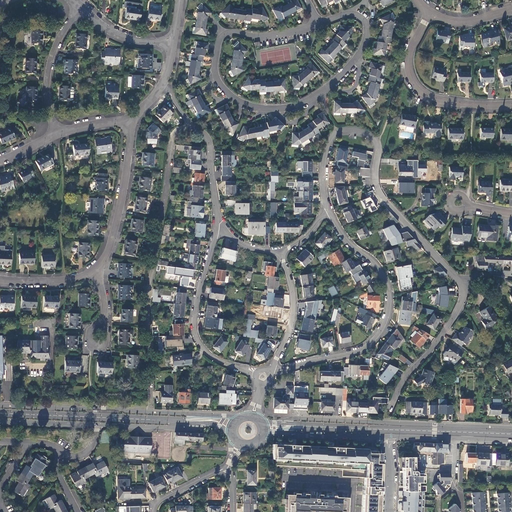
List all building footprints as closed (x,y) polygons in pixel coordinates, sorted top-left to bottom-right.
[(291,2),(285,5),(290,14),(295,11),(296,13),(302,10),(296,0),(290,0),(291,2)] [(141,14),(142,4),(125,2),(124,8),(126,8),(125,18),(140,20),(140,14),(141,14)] [(198,9),(196,21),(206,22),(207,17),(211,13),(201,3),(197,7),(198,9)] [(225,17),(237,19),(239,10),(233,8),(229,5),(219,14),(224,18),(225,17)] [(283,17),(290,14),(285,5),(279,8),(278,7),(272,10),(279,22),(284,19),(283,17)] [(257,10),(252,9),(252,10),(250,18),(262,20),(263,22),(268,19),(262,7),(257,10)] [(150,8),(149,8),(147,19),(155,21),(156,20),(160,21),(162,10),(161,10),(150,8)] [(243,22),(249,23),(250,18),(252,10),(246,9),(245,11),(239,10),(237,19),(244,20),(243,22)] [(383,25),(382,29),(392,31),(394,19),(395,18),(392,13),(380,19),(383,25)] [(205,29),(206,22),(196,21),(195,27),(193,27),(192,33),(206,35),(207,29),(205,29)] [(511,22),(511,23),(511,26),(503,28),(506,40),(511,38),(511,22)] [(340,31),(336,35),(337,36),(343,42),(351,33),(353,33),(354,27),(340,25),(340,31)] [(379,36),(378,42),(387,44),(392,44),(392,38),(391,38),(392,31),(382,29),(381,36),(379,36)] [(499,43),(495,29),(489,30),(490,31),(482,34),(486,47),(490,45),(489,43),(495,42),(495,44),(499,43)] [(31,31),(31,44),(42,43),(42,39),(43,39),(42,30),(31,31)] [(441,31),(437,30),(435,42),(448,44),(450,32),(444,30),(441,30),(441,31)] [(87,35),(76,34),(75,48),(85,50),(87,35)] [(473,50),(473,35),(467,35),(467,36),(459,36),(459,50),(463,50),(463,47),(469,48),(469,54),(474,54),(474,50),(473,50)] [(342,50),(347,45),(343,42),(337,36),(332,40),(334,42),(329,47),(336,53),(341,48),(342,50)] [(195,48),(194,54),(203,56),(204,56),(205,49),(207,50),(208,43),(195,41),(194,47),(195,48)] [(234,47),(232,59),(242,60),(243,55),(247,51),(237,41),(233,46),(234,47)] [(385,50),(387,44),(378,42),(377,42),(376,49),(374,49),(373,55),(386,57),(387,51),(385,50)] [(331,58),(336,53),(329,47),(325,52),(323,50),(319,54),(328,64),(333,60),(331,58)] [(119,64),(120,49),(114,49),(114,51),(110,50),(110,49),(105,48),(105,51),(101,51),(101,62),(104,62),(104,63),(110,64),(110,61),(115,62),(115,64),(119,64)] [(152,54),(139,54),(138,58),(141,58),(140,64),(138,64),(138,67),(138,68),(152,68),(153,62),(152,62),(152,54)] [(186,63),(185,66),(189,67),(199,68),(200,62),(202,62),(203,56),(194,54),(190,54),(188,60),(190,60),(190,62),(188,62),(186,63)] [(36,59),(26,58),(25,74),(35,74),(36,59)] [(241,65),(242,60),(232,59),(230,70),(229,71),(231,77),(244,71),(241,65)] [(78,61),(63,60),(63,66),(64,66),(64,74),(77,74),(77,70),(75,70),(75,64),(78,65),(78,61)] [(307,68),(302,73),(308,80),(313,76),(315,77),(319,73),(310,62),(306,66),(307,68)] [(371,69),(369,75),(370,75),(378,78),(380,72),(382,72),(384,66),(371,62),(369,68),(371,69)] [(198,73),(199,68),(189,67),(187,79),(186,80),(189,85),(200,79),(198,73)] [(446,71),(434,68),(431,77),(444,81),(446,71)] [(511,69),(500,72),(503,86),(507,85),(507,82),(509,81),(511,80),(511,69)] [(299,88),(308,80),(302,73),(298,76),(292,76),(293,90),(299,90),(299,88)] [(469,73),(457,73),(457,82),(469,82),(469,73)] [(492,73),(480,74),(480,82),(480,83),(484,82),(492,82),(492,73)] [(144,76),(133,75),(132,77),(132,87),(132,88),(143,89),(143,84),(144,76)] [(381,86),(383,80),(378,78),(370,75),(368,81),(370,82),(368,89),(377,92),(379,85),(381,86)] [(247,90),(259,89),(258,80),(258,79),(253,80),(248,77),(241,88),(246,92),(247,90)] [(279,81),(272,82),(272,91),(279,91),(279,93),(285,92),(285,79),(278,79),(279,81)] [(265,80),(258,80),(259,89),(259,94),(265,94),(265,92),(272,91),(272,82),(265,82),(265,80)] [(70,86),(59,86),(59,101),(69,101),(70,87),(70,86)] [(118,86),(105,86),(105,96),(109,97),(117,98),(118,86)] [(37,87),(27,87),(26,93),(26,102),(36,102),(37,87)] [(188,100),(186,102),(189,108),(193,106),(202,101),(199,96),(201,95),(198,89),(186,95),(188,100)] [(373,103),(377,92),(368,89),(367,93),(362,97),(369,108),(374,105),(373,103)] [(360,115),(365,112),(357,100),(352,104),(347,104),(347,113),(359,114),(360,115)] [(195,113),(198,119),(210,112),(207,107),(205,108),(202,101),(193,106),(196,112),(195,113)] [(340,113),(347,113),(347,104),(340,103),(340,101),(334,101),(334,115),(340,115),(340,113)] [(218,115),(221,121),(231,116),(227,110),(229,109),(226,104),(215,109),(214,110),(217,116),(218,115)] [(172,113),(164,105),(155,115),(163,123),(172,113)] [(318,117),(312,121),(312,122),(317,130),(323,126),(324,127),(329,124),(322,113),(316,116),(318,117)] [(416,117),(402,114),(401,119),(400,124),(406,126),(414,127),(416,117)] [(227,133),(232,136),(238,124),(233,121),(231,116),(221,121),(227,132),(227,133)] [(271,122),(266,122),(266,123),(268,132),(279,130),(281,131),(285,126),(275,117),(271,122)] [(315,137),(320,134),(317,130),(312,122),(307,125),(308,127),(302,131),(308,139),(313,135),(315,137)] [(262,138),(269,137),(268,132),(266,123),(260,124),(260,126),(254,128),(256,138),(262,136),(262,138)] [(160,131),(152,124),(147,129),(148,130),(147,132),(146,132),(146,139),(147,139),(147,144),(156,144),(156,140),(157,135),(160,131)] [(425,125),(423,125),(422,133),(423,133),(428,133),(434,133),(434,135),(435,136),(439,137),(440,135),(440,124),(429,124),(428,124),(428,125),(425,125)] [(244,140),(256,138),(254,128),(249,129),(243,126),(237,139),(243,141),(244,140)] [(11,128),(0,132),(0,140),(1,144),(15,138),(11,128)] [(493,129),(480,128),(480,137),(492,138),(493,129)] [(462,129),(448,129),(448,139),(462,139),(462,129)] [(511,129),(500,129),(500,140),(511,140),(511,129)] [(298,133),(292,133),(292,141),(291,147),(297,147),(298,145),(301,143),(308,139),(302,131),(298,133)] [(95,139),(97,154),(102,153),(102,150),(107,150),(108,152),(112,152),(110,137),(104,138),(104,139),(100,139),(100,138),(95,139)] [(88,145),(73,146),(73,154),(68,154),(68,160),(68,161),(69,162),(70,162),(71,163),(72,162),(73,162),(74,161),(74,160),(89,158),(88,145)] [(199,160),(200,147),(176,145),(175,150),(182,151),(183,148),(189,148),(188,150),(190,150),(189,159),(199,160)] [(337,162),(336,166),(337,166),(347,167),(347,164),(347,163),(345,163),(347,150),(348,147),(340,145),(340,148),(338,148),(336,161),(337,162)] [(236,160),(234,160),(234,151),(225,151),(221,151),(221,166),(230,166),(231,166),(236,166),(236,160)] [(357,167),(359,168),(363,168),(364,161),(365,161),(365,158),(366,155),(353,152),(352,156),(357,158),(357,167)] [(154,154),(143,153),(142,161),(143,161),(142,166),(153,167),(154,154)] [(52,156),(38,160),(41,170),(55,166),(52,156)] [(312,172),(312,161),(296,161),(296,168),(301,168),(301,172),(312,172)] [(426,166),(398,165),(398,176),(412,176),(412,172),(426,172),(426,171),(426,166)] [(32,166),(19,171),(22,181),(35,177),(32,166)] [(221,166),(221,181),(225,181),(230,181),(230,176),(231,176),(231,166),(230,166),(221,166)] [(347,171),(347,167),(337,166),(337,169),(335,170),(334,172),(333,172),(332,173),(332,174),(333,175),(334,175),(334,183),(343,183),(343,182),(344,174),(344,171),(347,171)] [(461,168),(449,167),(448,180),(454,180),(454,178),(461,178),(461,168)] [(362,176),(362,186),(369,185),(369,169),(363,168),(359,168),(359,176),(362,176)] [(96,191),(108,192),(108,187),(107,187),(108,178),(106,178),(106,173),(99,173),(99,178),(94,178),(94,182),(96,182),(96,191)] [(190,183),(190,185),(192,185),(202,186),(204,174),(194,173),(193,183),(190,183)] [(0,177),(0,190),(1,192),(4,191),(4,188),(9,187),(10,189),(14,188),(10,175),(3,177),(2,176),(0,177)] [(151,179),(140,177),(139,185),(139,190),(149,191),(151,179)] [(511,180),(499,180),(499,191),(511,191),(511,180)] [(235,196),(235,181),(230,181),(225,181),(224,196),(235,196)] [(415,183),(398,182),(398,193),(414,193),(415,183)] [(491,182),(478,182),(477,192),(491,193),(491,182)] [(303,183),(303,192),(311,192),(311,183),(303,183)] [(201,203),(202,186),(192,185),(191,191),(192,191),(192,197),(188,197),(188,202),(200,203),(201,203)] [(344,190),(343,187),(334,187),(335,192),(336,192),(339,203),(345,201),(345,198),(343,191),(344,190)] [(365,194),(367,198),(368,197),(374,194),(371,188),(367,190),(368,192),(365,194)] [(436,190),(425,189),(425,194),(422,194),(422,198),(422,201),(421,201),(421,207),(428,207),(432,206),(433,194),(436,194),(436,190)] [(294,197),(294,203),(309,203),(309,200),(311,200),(311,192),(303,192),(303,197),(294,197)] [(147,199),(137,197),(134,212),(145,214),(147,199)] [(104,199),(89,198),(89,202),(91,202),(91,207),(89,207),(88,213),(103,214),(104,208),(102,208),(102,205),(104,205),(104,199)] [(238,204),(238,200),(227,200),(227,207),(234,207),(234,213),(247,213),(247,204),(238,204)] [(199,208),(200,203),(188,202),(187,202),(186,207),(190,208),(189,217),(202,218),(203,208),(199,208)] [(311,214),(311,203),(309,203),(294,203),(293,203),(293,212),(301,212),(301,214),(311,214)] [(353,213),(350,205),(341,209),(343,213),(347,223),(355,219),(360,217),(357,211),(353,213)] [(388,222),(391,225),(398,222),(386,209),(382,211),(390,220),(388,222)] [(424,220),(431,227),(432,226),(435,223),(437,225),(440,228),(447,221),(442,216),(441,216),(438,213),(435,215),(434,214),(429,215),(424,220)] [(140,234),(143,221),(132,219),(130,226),(131,227),(130,231),(140,234)] [(264,227),(264,222),(254,222),(254,219),(248,219),(247,222),(247,235),(264,235),(264,233),(264,227)] [(97,236),(98,221),(87,221),(87,235),(97,236)] [(204,224),(204,222),(195,221),(195,223),(197,224),(195,235),(201,236),(203,224),(204,224)] [(297,223),(285,223),(285,232),(298,233),(298,229),(301,229),(301,222),(297,222),(297,223)] [(275,232),(285,232),(285,223),(275,223),(275,232)] [(469,240),(471,227),(462,225),(461,229),(452,228),(451,240),(463,241),(464,239),(469,240)] [(478,225),(477,237),(486,238),(486,240),(487,240),(495,241),(496,241),(498,226),(489,225),(489,226),(478,225)] [(356,231),(360,240),(367,236),(368,236),(366,231),(364,227),(356,231)] [(382,240),(378,231),(371,234),(368,236),(367,236),(371,245),(380,241),(382,240)] [(321,250),(331,238),(324,232),(314,244),(321,250)] [(397,235),(400,243),(404,242),(413,239),(407,232),(397,235)] [(189,249),(188,254),(197,255),(199,241),(187,239),(185,249),(189,249)] [(416,252),(421,247),(413,239),(404,242),(406,247),(410,246),(416,252)] [(137,242),(126,240),(123,255),(134,257),(137,242)] [(89,258),(89,243),(79,243),(78,257),(89,258)] [(4,246),(0,246),(0,264),(10,265),(11,250),(4,250),(4,246)] [(236,251),(222,248),(219,258),(234,262),(236,251)] [(396,248),(383,252),(386,262),(399,258),(396,248)] [(304,266),(313,257),(305,249),(296,259),(304,266)] [(328,256),(334,267),(340,263),(344,261),(338,250),(328,256)] [(34,253),(19,253),(19,264),(34,264),(34,253)] [(326,255),(325,253),(317,257),(322,266),(325,272),(331,269),(329,266),(326,267),(321,258),(326,255)] [(189,263),(188,269),(195,270),(196,263),(196,259),(197,255),(188,254),(183,254),(182,260),(185,261),(185,262),(189,263)] [(54,256),(42,256),(42,267),(50,268),(50,267),(54,267),(54,256)] [(478,270),(487,271),(487,268),(486,262),(485,262),(484,258),(484,256),(472,256),(474,262),(476,262),(477,267),(478,270)] [(490,262),(502,263),(502,257),(499,257),(484,256),(484,258),(485,262),(486,262),(487,268),(491,267),(490,262)] [(350,262),(348,259),(344,261),(340,263),(345,272),(348,271),(351,276),(356,273),(361,270),(358,265),(356,266),(353,262),(352,261),(350,262)] [(275,272),(276,267),(270,267),(271,263),(263,262),(262,271),(264,271),(264,275),(268,276),(272,277),(273,271),(275,272)] [(133,265),(119,264),(119,272),(118,272),(117,278),(132,278),(132,274),(130,274),(130,269),(132,269),(133,265)] [(163,276),(165,266),(157,265),(155,275),(163,276)] [(395,268),(397,280),(409,278),(412,277),(410,265),(395,268)] [(187,273),(187,269),(177,268),(176,272),(178,272),(177,281),(189,283),(190,273),(187,273)] [(215,269),(213,284),(221,285),(221,282),(224,282),(225,271),(215,269)] [(370,280),(363,269),(361,270),(356,273),(362,284),(370,280)] [(300,276),(301,287),(311,286),(312,286),(311,282),(312,281),(311,274),(300,276)] [(264,290),(263,292),(267,292),(272,293),(273,290),(277,290),(278,277),(272,277),(268,276),(266,290),(264,290)] [(411,289),(409,278),(397,280),(399,291),(411,289)] [(133,286),(118,285),(118,291),(119,291),(119,299),(132,300),(132,296),(130,296),(130,290),(133,290),(133,286)] [(312,289),(311,286),(301,287),(303,298),(312,296),(312,293),(315,293),(314,289),(312,289)] [(332,297),(337,294),(333,286),(327,289),(332,297)] [(438,295),(439,295),(440,294),(447,295),(448,292),(447,286),(437,288),(438,292),(438,294),(438,295)] [(224,289),(210,287),(208,298),(223,300),(224,289)] [(176,288),(175,304),(183,305),(185,289),(176,288)] [(267,292),(265,306),(282,308),(283,299),(274,298),(274,293),(272,293),(267,292)] [(414,311),(416,292),(406,294),(405,298),(401,298),(400,310),(411,311),(414,311)] [(89,295),(78,294),(78,307),(89,307),(90,299),(89,299),(89,295)] [(446,308),(447,295),(440,294),(439,295),(438,305),(438,307),(446,308)] [(8,297),(0,296),(0,309),(3,310),(3,307),(9,308),(9,310),(13,310),(14,296),(8,295),(8,297)] [(378,296),(367,296),(366,308),(370,308),(370,312),(377,312),(378,296)] [(36,297),(21,297),(21,307),(35,308),(36,297)] [(58,298),(43,297),(43,307),(58,308),(58,298)] [(216,308),(217,303),(207,301),(205,317),(214,318),(215,314),(217,314),(218,309),(216,308)] [(306,306),(303,318),(313,320),(314,320),(319,301),(305,302),(306,306)] [(173,304),(171,320),(182,320),(183,305),(175,304),(173,304)] [(280,320),(282,308),(265,306),(261,306),(261,308),(264,309),(271,310),(270,317),(270,318),(280,320)] [(367,311),(359,307),(357,312),(363,315),(364,316),(367,311)] [(498,322),(489,307),(479,312),(484,320),(481,321),(485,329),(498,322)] [(132,310),(122,309),(121,314),(120,322),(132,323),(132,310)] [(410,314),(411,311),(400,310),(398,324),(409,325),(410,314)] [(370,329),(376,315),(367,311),(364,316),(363,315),(361,318),(358,317),(355,322),(370,329)] [(79,314),(68,314),(68,328),(78,329),(79,314)] [(433,330),(441,319),(433,314),(425,325),(433,330)] [(214,318),(205,317),(203,327),(216,329),(217,320),(217,319),(214,318)] [(310,332),(313,320),(303,318),(300,330),(310,332)] [(34,327),(55,327),(55,319),(39,320),(34,320),(34,327)] [(250,330),(251,320),(245,319),(242,336),(255,338),(257,338),(257,331),(250,330)] [(169,331),(169,336),(182,336),(182,324),(171,324),(171,331),(169,331)] [(276,327),(267,326),(265,336),(274,337),(276,327)] [(455,333),(451,339),(454,341),(458,344),(460,341),(463,343),(465,345),(467,345),(468,343),(468,341),(473,334),(471,331),(468,329),(464,327),(458,335),(455,333)] [(398,348),(404,340),(396,329),(385,344),(393,349),(394,350),(396,347),(398,348)] [(129,330),(119,330),(118,345),(129,345),(129,337),(129,331),(129,330)] [(418,348),(429,335),(419,330),(416,332),(415,331),(410,336),(411,338),(409,341),(418,348)] [(348,332),(338,334),(340,343),(350,341),(348,332)] [(308,350),(310,336),(299,334),(298,339),(297,348),(308,350)] [(40,358),(44,358),(49,358),(49,348),(49,337),(47,336),(41,336),(41,340),(34,340),(33,358),(40,358)] [(77,337),(66,336),(65,349),(76,349),(76,344),(77,344),(77,337)] [(182,336),(169,336),(165,336),(165,347),(175,347),(176,351),(183,350),(182,343),(180,343),(180,342),(180,340),(182,340),(182,336)] [(219,350),(226,341),(225,340),(227,338),(224,336),(222,338),(221,337),(214,347),(219,350)] [(331,337),(320,339),(322,348),(332,345),(331,337)] [(264,359),(271,348),(265,344),(265,339),(257,338),(255,338),(254,342),(260,343),(257,348),(259,349),(256,354),(264,359)] [(31,358),(33,358),(34,340),(30,341),(17,341),(17,353),(31,353),(31,358)] [(241,354),(247,344),(242,341),(236,351),(241,354)] [(456,361),(465,349),(461,346),(458,344),(454,341),(451,345),(450,344),(443,354),(443,356),(450,357),(456,361)] [(391,352),(393,349),(385,344),(376,354),(374,358),(381,361),(382,358),(387,360),(392,353),(391,352)] [(138,355),(126,355),(126,363),(127,363),(127,368),(137,368),(138,355)] [(189,355),(169,357),(170,367),(190,365),(189,355)] [(409,367),(412,363),(407,360),(400,355),(398,359),(404,363),(409,367)] [(502,364),(507,373),(511,370),(511,361),(511,360),(502,364)] [(80,362),(65,361),(64,372),(79,372),(80,362)] [(112,363),(97,362),(97,373),(111,374),(112,363)] [(354,364),(348,364),(348,368),(343,368),(343,376),(347,376),(347,377),(354,378),(354,373),(358,373),(358,367),(354,367),(354,364)] [(394,374),(397,369),(389,364),(386,368),(383,366),(380,369),(383,372),(380,376),(379,379),(385,384),(393,374),(394,374)] [(368,366),(358,366),(358,367),(358,373),(358,375),(367,375),(368,366)] [(429,386),(433,373),(423,370),(421,376),(414,381),(417,386),(422,383),(429,386)] [(319,381),(328,381),(328,372),(319,371),(319,381)] [(338,372),(328,372),(328,381),(338,381),(338,372)] [(234,378),(226,375),(222,384),(231,387),(234,378)] [(159,392),(159,403),(164,403),(164,401),(170,402),(171,392),(170,392),(170,385),(163,385),(163,392),(159,392)] [(290,409),(293,409),(294,386),(286,386),(285,395),(283,396),(283,398),(273,397),(273,409),(274,409),(287,409),(290,409)] [(300,386),(294,386),(293,409),(306,410),(307,409),(307,386),(300,386)] [(335,395),(343,396),(343,389),(331,388),(328,388),(323,388),(320,387),(320,391),(335,392),(335,395)] [(345,412),(357,413),(357,402),(350,401),(350,400),(346,399),(347,389),(343,389),(343,396),(342,407),(345,408),(345,412)] [(188,404),(188,390),(184,390),(184,393),(178,393),(178,404),(188,404)] [(233,394),(233,391),(227,390),(223,390),(223,394),(219,394),(219,403),(228,404),(228,405),(234,405),(234,394),(233,394)] [(208,393),(197,393),(197,404),(207,404),(208,393)] [(334,411),(334,402),(330,402),(330,400),(325,400),(324,401),(321,401),(320,411),(325,411),(334,411)] [(373,400),(368,400),(367,403),(367,413),(378,414),(378,403),(378,400),(373,400)] [(471,400),(461,400),(460,413),(465,413),(465,412),(471,412),(471,400)] [(488,405),(488,415),(500,415),(500,418),(507,418),(507,411),(500,410),(500,400),(492,400),(492,405),(488,405)] [(367,403),(357,402),(357,413),(367,413),(367,403)] [(422,403),(410,402),(410,413),(426,414),(426,409),(421,409),(422,403)] [(452,405),(438,405),(438,414),(452,414),(452,405)] [(184,445),(185,441),(203,442),(204,433),(175,432),(174,445),(184,445)] [(137,437),(116,436),(115,452),(130,453),(150,454),(150,446),(151,437),(137,437)] [(432,464),(440,465),(440,464),(440,452),(436,452),(436,443),(414,442),(414,449),(418,449),(419,451),(433,452),(432,464)] [(449,452),(449,444),(436,443),(436,452),(440,452),(440,464),(444,463),(444,452),(449,452)] [(361,511),(379,511),(381,495),(382,479),(382,472),(382,464),(376,464),(376,451),(369,451),(367,451),(367,449),(363,449),(352,448),(352,450),(343,450),(343,448),(337,448),(333,448),(333,452),(331,452),(331,451),(326,451),(324,451),(324,447),(309,446),(308,450),(306,450),(307,450),(301,450),(301,448),(299,448),(299,446),(290,446),(290,449),(281,449),(281,445),(273,445),(273,456),(273,460),(367,464),(366,478),(363,478),(363,480),(361,511)] [(466,462),(475,462),(476,453),(466,453),(466,462)] [(492,454),(476,453),(475,462),(475,465),(488,465),(488,466),(491,466),(492,454)] [(508,453),(495,453),(495,466),(507,466),(508,453)] [(26,466),(21,473),(29,478),(32,474),(35,475),(38,471),(40,472),(44,465),(46,466),(49,462),(45,460),(46,458),(43,456),(42,457),(37,454),(35,458),(35,459),(34,458),(29,467),(26,466)] [(419,474),(416,474),(416,473),(416,472),(415,471),(414,471),(414,462),(420,462),(420,457),(402,457),(402,468),(403,468),(403,471),(403,486),(403,488),(403,492),(407,492),(417,492),(418,492),(418,488),(418,486),(418,483),(424,483),(423,474),(419,474)] [(93,463),(85,467),(89,476),(94,473),(95,476),(108,470),(103,461),(94,466),(93,463)] [(84,478),(89,476),(85,467),(76,472),(78,474),(76,474),(75,472),(70,475),(75,486),(85,481),(84,478)] [(177,468),(163,475),(168,485),(182,478),(177,468)] [(255,485),(255,472),(247,472),(247,485),(255,485)] [(26,483),(29,478),(21,473),(16,481),(19,483),(14,491),(22,496),(29,485),(26,483)] [(438,482),(433,486),(435,489),(436,495),(439,495),(450,486),(450,474),(439,474),(439,480),(440,482),(438,483),(438,482)] [(159,477),(148,483),(153,492),(158,490),(157,487),(163,484),(159,477)] [(118,498),(130,498),(129,490),(129,480),(117,480),(118,498)] [(220,499),(220,488),(212,488),(212,494),(212,499),(220,499)] [(144,489),(129,490),(130,498),(145,498),(144,489)] [(484,493),(484,491),(471,492),(472,501),(472,508),(472,511),(485,511),(486,510),(485,508),(485,506),(485,504),(484,495),(484,493)] [(404,511),(407,492),(403,492),(399,492),(397,511),(404,511)] [(243,493),(243,504),(255,504),(255,493),(243,493)] [(510,511),(509,493),(496,493),(497,500),(497,506),(497,511),(510,511)] [(53,508),(55,511),(56,511),(64,508),(60,500),(57,501),(57,500),(54,494),(45,499),(42,501),(46,509),(49,507),(51,509),(53,508)] [(346,511),(347,498),(335,498),(335,496),(326,496),(326,499),(321,499),(321,495),(317,496),(317,499),(314,499),(314,496),(308,496),(308,495),(303,496),(303,498),(298,498),(299,494),(294,495),(294,496),(286,495),(285,511),(346,511)] [(459,511),(460,510),(454,503),(447,509),(447,511),(459,511)]
